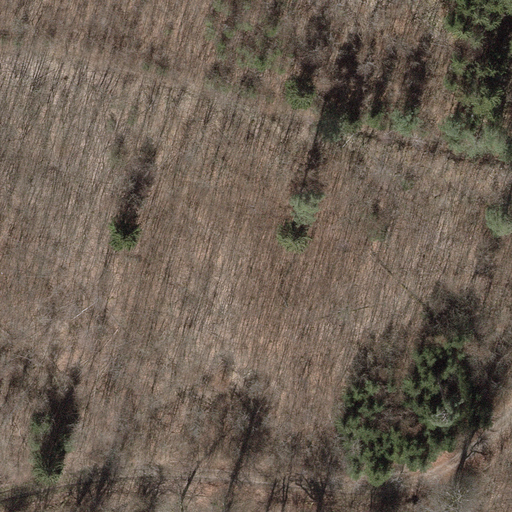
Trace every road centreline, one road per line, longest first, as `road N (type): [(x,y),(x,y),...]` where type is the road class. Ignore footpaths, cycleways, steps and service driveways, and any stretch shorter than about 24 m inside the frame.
road 1 (track): [(0,493),(93,473),(352,490),(431,481),(511,410)]
road 2 (track): [(511,157),(407,146),(49,53),(0,53)]
